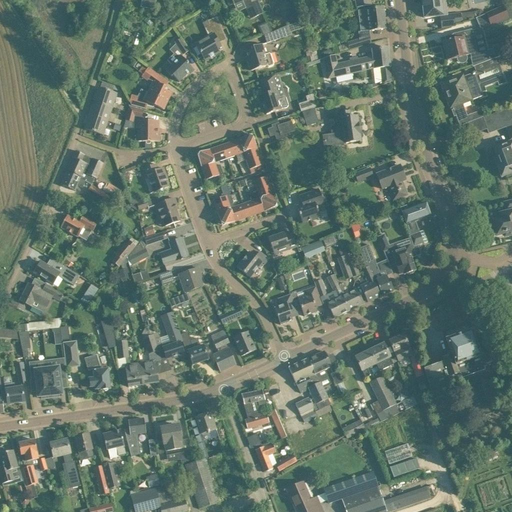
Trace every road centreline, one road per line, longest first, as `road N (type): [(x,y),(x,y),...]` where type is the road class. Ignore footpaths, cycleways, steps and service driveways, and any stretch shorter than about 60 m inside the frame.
road 1 (residential): [(118,0),(75,136),(0,305)]
road 2 (residential): [(452,248),(418,130),(398,0)]
road 3 (unclassified): [(0,428),(224,388)]
road 4 (unclassified): [(285,359),(418,297),(439,279),(452,248)]
road 5 (residential): [(250,123),(286,216),(208,244)]
road 6 (residential): [(250,123),(229,66),(192,94),(175,147)]
road 7 (residential): [(285,359),(260,308),(221,270),(208,244)]
road 8 (unclassified): [(267,511),(224,388)]
